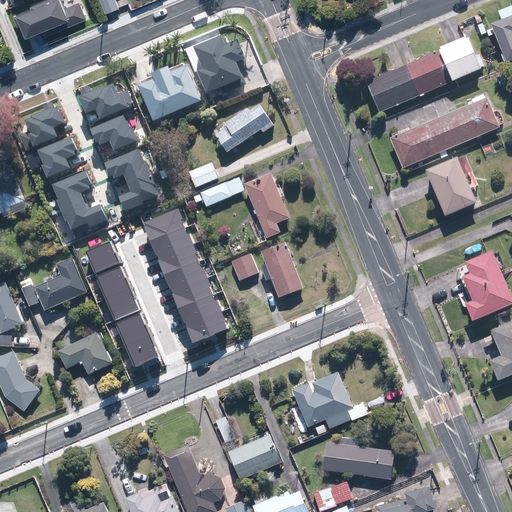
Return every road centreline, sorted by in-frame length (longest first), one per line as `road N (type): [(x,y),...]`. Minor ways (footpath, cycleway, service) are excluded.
road 1 (residential): [(0,462),(396,295)]
road 2 (tertiary): [(302,73),(396,295)]
road 3 (tertiary): [(396,295),(487,511)]
road 4 (residential): [(0,88),(209,0)]
road 5 (residential): [(291,48),(424,11)]
road 6 (residential): [(424,11),(302,73)]
